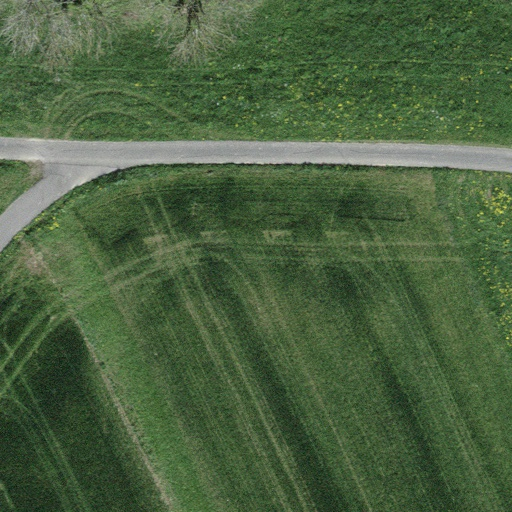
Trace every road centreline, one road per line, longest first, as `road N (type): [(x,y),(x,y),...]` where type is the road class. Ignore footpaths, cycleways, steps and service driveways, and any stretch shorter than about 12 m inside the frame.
road 1 (track): [(92,153),(511,160)]
road 2 (track): [(0,232),(92,153)]
